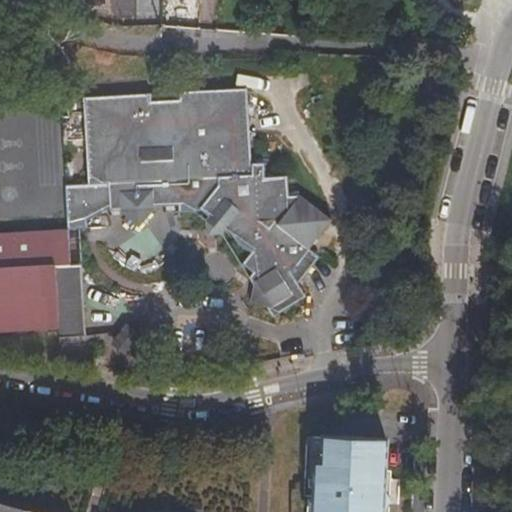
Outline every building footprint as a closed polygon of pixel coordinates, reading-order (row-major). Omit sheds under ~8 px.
[(148,91),(98,92),(81,93),(85,181),(64,182),(66,226),(66,228),(87,226),(86,218),(108,206),(109,210),(122,209),(138,224),(154,208),(154,205),(183,203),(185,211),(198,211),(202,214),(205,211),(238,240),(243,248),(249,251),(254,252),(255,253),(246,262),(253,271),(250,278),(253,285),(251,302),(265,304),(272,316),(305,296),(298,285),(313,265),(307,261),(314,251),(310,248),(331,219),(300,195),(288,196),(286,176),(265,176),(264,162),(247,162),(245,87),(178,90),(178,99),(149,100),(148,91)] [(149,100),(178,99),(178,90),(148,91),(149,100)] [(0,327),(56,324),(51,265),(51,263),(69,262),(66,228),(66,226),(0,230),(0,327)] [(314,251),(307,261),(313,265),(319,256),(314,251)] [(51,265),(56,324),(58,336),(85,334),(81,264),(81,261),(69,262),(51,263),(51,265)] [(139,335),(124,326),(113,341),(127,351),(139,335)] [(315,471),(314,511),(313,511),(384,511),(390,504),(384,493),(387,444),(323,442),(322,471),(315,471)]
